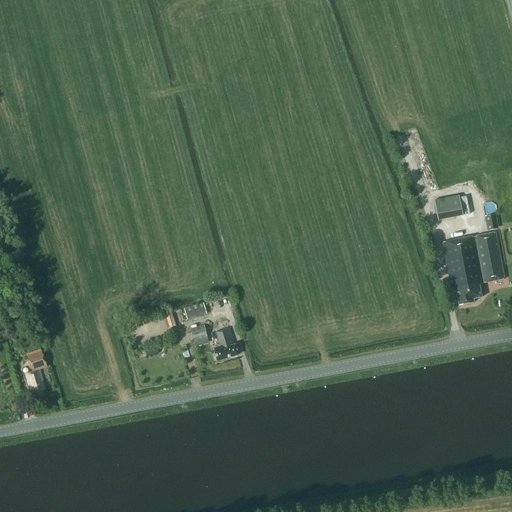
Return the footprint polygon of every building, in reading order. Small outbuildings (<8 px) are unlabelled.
[(459,195),(434,200),(438,221),(463,216),(459,195)] [(489,230),(500,228),(498,214),(487,215),(489,230)] [(479,285),(504,280),(495,233),(442,243),(452,293),(456,292),(459,306),(474,304),(473,300),(481,298),(479,285)] [(203,303),(184,309),(187,320),(207,314),(203,303)] [(26,308),(8,313),(13,327),(30,322),(26,308)] [(173,311),(167,313),(172,327),(178,325),(173,311)] [(239,355),(236,345),(230,327),(215,332),(219,344),(216,344),(217,347),(213,348),(218,361),(239,355)] [(205,328),(191,332),(194,342),(208,338),(205,328)] [(41,349),(26,354),(32,372),(40,369),(40,363),(45,362),(41,349)] [(43,391),(45,390),(39,371),(26,375),(31,392),(34,391),(35,397),(44,394),(43,391)]
